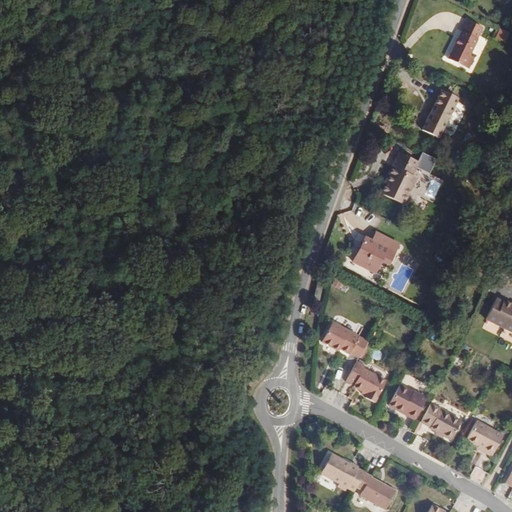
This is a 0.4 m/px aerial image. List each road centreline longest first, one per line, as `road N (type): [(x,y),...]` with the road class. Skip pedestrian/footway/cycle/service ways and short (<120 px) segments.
road 1 (unclassified): [(401,0),(307,265),(288,348)]
road 2 (residential): [(301,404),(504,511)]
